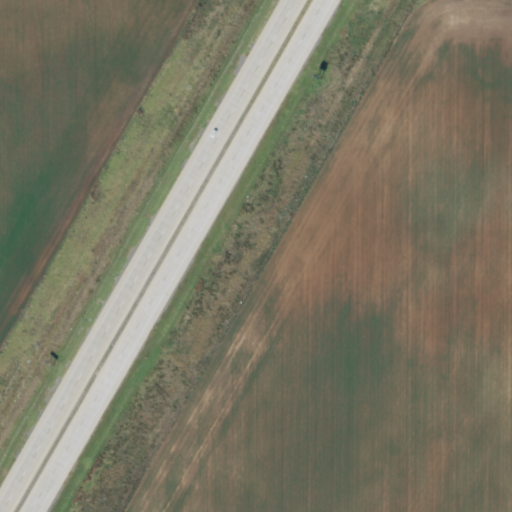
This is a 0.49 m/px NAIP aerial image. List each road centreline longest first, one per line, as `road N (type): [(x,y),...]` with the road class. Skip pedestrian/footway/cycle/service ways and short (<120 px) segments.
road 1 (motorway): [(28,511),(323,0)]
road 2 (motorway): [(293,0),(0,511)]
